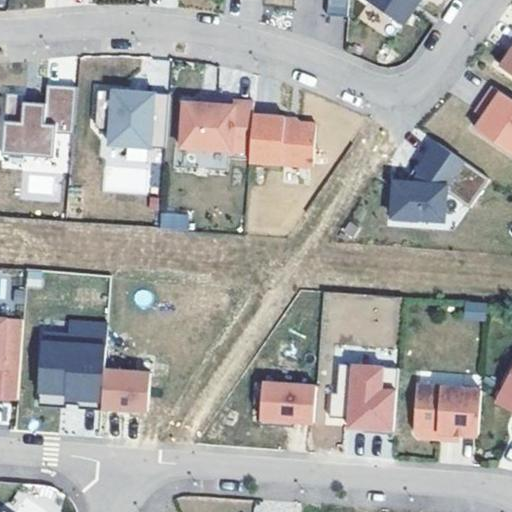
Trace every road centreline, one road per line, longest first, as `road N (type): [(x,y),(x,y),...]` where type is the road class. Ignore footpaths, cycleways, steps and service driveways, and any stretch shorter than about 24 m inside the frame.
road 1 (residential): [(0,31),(191,30),(392,91),(425,75),(478,0)]
road 2 (residential): [(511,494),(477,484),(121,460)]
road 3 (residential): [(121,460),(0,451)]
